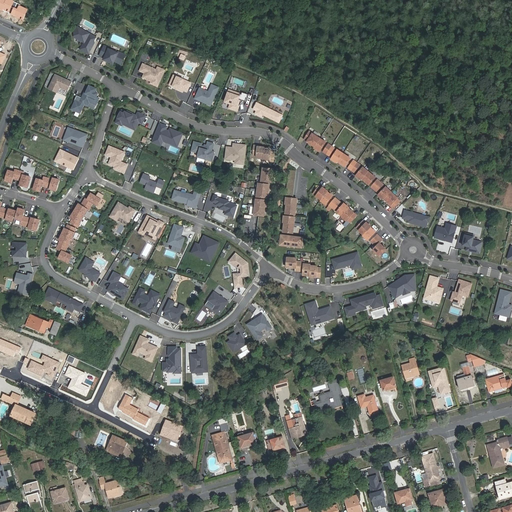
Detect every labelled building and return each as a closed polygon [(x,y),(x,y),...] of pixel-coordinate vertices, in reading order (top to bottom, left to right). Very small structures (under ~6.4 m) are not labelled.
[(9,12),(12,7),(14,2),(10,0),(7,0),(6,0),(0,0),(0,9),(1,9),(3,10),(3,9),(9,12)] [(21,5),(14,2),(12,7),(15,9),(18,10),(15,16),(23,20),(28,10),(20,6),(21,5)] [(88,54),(94,43),(94,41),(96,37),(77,27),(74,34),(75,37),(82,41),(84,38),(86,40),(84,43),(81,49),(88,54)] [(115,61),(121,64),(125,57),(118,54),(117,55),(108,51),(109,50),(103,48),(100,56),(105,58),(104,60),(113,64),(115,61)] [(151,83),(157,86),(165,70),(158,67),(157,70),(143,64),(140,71),(145,73),(143,78),(152,82),(151,83)] [(72,82),(55,75),(49,89),(57,93),(60,87),(68,91),(72,82)] [(170,85),(176,87),(179,89),(179,90),(183,92),(183,90),(187,91),(191,83),(174,75),(170,85)] [(199,89),(195,98),(210,105),(219,87),(214,85),(209,94),(199,89)] [(77,95),(74,101),(76,101),(72,109),(80,113),(85,103),(88,105),(89,102),(96,105),(99,99),(96,98),(96,97),(98,94),(95,92),(96,89),(90,86),(86,93),(85,95),(84,95),(82,98),(77,95)] [(245,102),(248,95),(242,93),(242,94),(229,90),(225,102),(230,104),(229,108),(237,111),(239,107),(236,106),(238,100),(245,102)] [(255,113),(262,116),(263,114),(279,122),(282,115),(257,103),(254,109),(257,110),(255,113)] [(142,123),(145,116),(138,113),(137,116),(136,117),(133,116),(134,114),(127,111),(127,113),(122,110),(116,122),(121,125),(122,123),(123,121),(131,124),(130,127),(135,130),(139,122),(142,123)] [(152,142),(157,144),(158,142),(161,140),(163,141),(171,145),(172,143),(178,145),(182,134),(170,129),(169,131),(168,134),(165,132),(166,130),(167,127),(160,124),(152,142)] [(88,135),(68,128),(64,140),(70,142),(72,142),(74,143),(73,143),(84,147),(86,140),(88,135)] [(315,147),(320,139),(313,134),(313,133),(310,131),(305,139),(308,141),(307,142),(315,147)] [(315,147),(314,148),(320,152),(326,142),(320,139),(315,147)] [(213,147),(207,145),(205,145),(204,146),(203,147),(201,147),(201,146),(202,144),(194,142),(191,151),(199,153),(198,157),(205,159),(212,161),(214,152),(212,151),(213,147)] [(234,144),(233,148),(233,149),(231,149),(231,148),(227,147),(226,155),(231,156),(231,158),(236,159),(236,160),(235,164),(244,165),(246,145),(234,144)] [(327,154),(332,146),(328,144),(323,152),(327,154)] [(269,161),(273,162),(274,152),(271,152),(271,149),(265,148),(258,147),(258,146),(254,145),(253,155),(257,155),(257,158),(263,159),(269,160),(269,161)] [(128,165),(121,162),(125,152),(109,146),(105,155),(111,157),(108,164),(115,167),(118,168),(117,170),(125,173),(128,165)] [(332,146),(327,154),(330,156),(335,148),(332,146)] [(74,170),(79,158),(60,149),(55,160),(74,170)] [(337,163),(338,162),(338,161),(343,153),(337,150),(331,159),(337,163)] [(338,161),(338,162),(345,166),(351,158),(343,153),(338,161)] [(351,170),(357,163),(354,161),(348,168),(351,170)] [(357,163),(351,170),(355,172),(360,165),(357,163)] [(361,180),(362,179),(368,172),(363,167),(356,176),(361,180)] [(9,170),(6,181),(12,183),(13,178),(22,181),(20,185),(28,188),(31,177),(24,175),(25,172),(16,170),(15,172),(9,170)] [(362,179),(369,185),(375,177),(368,172),(362,179)] [(158,183),(149,180),(151,177),(144,174),(140,182),(147,185),(145,189),(154,193),(157,186),(162,188),(165,181),(159,179),(158,183)] [(56,191),(60,180),(54,178),(53,180),(44,177),(43,181),(37,179),(34,190),(40,191),(42,186),(51,188),(50,189),(56,191)] [(374,189),(380,182),(377,180),(371,187),(374,189)] [(380,182),(374,189),(377,192),(383,185),(380,182)] [(327,192),(328,192),(323,188),(322,189),(319,186),(313,194),(316,196),(321,200),(327,192)] [(384,199),(391,192),(386,187),(378,195),(383,200),(384,199)] [(175,190),(172,199),(184,203),(187,202),(188,202),(187,206),(196,208),(200,197),(187,193),(186,193),(175,190)] [(321,200),(320,201),(326,205),(332,196),(327,192),(321,200)] [(384,199),(393,208),(400,201),(397,198),(391,192),(384,199)] [(97,205),(101,200),(91,194),(88,199),(86,198),(81,205),(79,204),(71,217),(73,219),(71,222),(78,227),(81,223),(80,223),(88,210),(89,210),(93,203),(97,205)] [(214,195),(212,201),(216,203),(215,205),(220,206),(219,208),(226,210),(225,214),(234,217),(237,205),(229,202),(230,201),(218,198),(218,196),(214,195)] [(287,205),(288,205),(298,206),(299,199),(288,198),(287,205)] [(332,208),(338,201),(335,198),(329,205),(332,208)] [(266,207),(267,200),(256,199),(255,206),(265,207),(266,207)] [(338,201),(332,208),(335,210),(341,203),(338,201)] [(2,203),(0,202),(0,216),(6,218),(6,219),(12,221),(16,211),(9,209),(9,210),(1,208),(2,203)] [(119,217),(129,222),(136,210),(130,206),(129,208),(119,202),(110,216),(117,221),(119,217)] [(349,209),(349,208),(344,204),(337,212),(342,216),(349,208),(349,209)] [(297,215),(298,206),(288,205),(287,214),(297,215)] [(264,216),(265,207),(255,206),(254,215),(264,216)] [(25,210),(19,208),(15,219),(21,221),(20,225),(29,227),(29,228),(36,230),(39,220),(32,218),(31,219),(23,216),(25,210)] [(342,216),(341,217),(347,221),(348,220),(350,222),(356,215),(353,213),(354,212),(349,209),(349,208),(342,216)] [(430,220),(405,211),(403,219),(409,221),(408,223),(425,230),(427,224),(428,224),(430,220)] [(285,223),(286,223),(296,224),(297,217),(286,216),(285,223)] [(143,235),(144,233),(145,232),(152,235),(151,237),(155,239),(164,223),(159,221),(159,222),(158,223),(151,220),(149,223),(145,221),(139,232),(143,235)] [(371,228),(371,227),(367,223),(366,223),(363,221),(357,227),(360,230),(359,230),(364,235),(371,228)] [(285,232),(295,233),(296,224),(286,223),(285,232)] [(168,244),(181,248),(185,238),(181,236),(184,228),(175,224),(168,244)] [(457,226),(450,224),(449,229),(445,228),(438,226),(434,237),(445,240),(446,239),(449,240),(448,241),(452,242),(457,226)] [(69,263),(72,256),(65,252),(68,244),(70,245),(75,233),(74,232),(76,229),(68,225),(66,229),(65,228),(59,240),(60,241),(57,249),(62,251),(59,258),(69,263)] [(364,235),(363,235),(368,240),(376,232),(371,228),(364,235)] [(472,251),(479,253),(482,242),(478,241),(477,243),(472,242),(473,240),(473,237),(469,236),(470,234),(465,233),(463,245),(467,246),(471,247),(471,249),(472,250),(472,251)] [(280,245),(289,246),(291,236),(281,235),(280,245)] [(374,244),(380,237),(377,235),(371,241),(374,244)] [(213,256),(219,243),(204,236),(202,241),(203,241),(201,246),(200,245),(196,243),(192,253),(199,256),(200,255),(203,256),(207,255),(208,253),(213,256)] [(303,238),(294,237),(293,246),(302,248),(303,238)] [(380,237),(374,244),(376,246),(373,250),(380,256),(386,250),(380,243),(383,240),(380,237)] [(27,243),(13,242),(13,247),(17,247),(16,251),(13,251),(12,256),(26,257),(27,243)] [(362,267),(358,252),(339,258),(340,262),(334,263),(335,268),(352,263),(354,269),(362,267)] [(200,255),(199,256),(211,262),(213,256),(208,253),(207,255),(203,256),(200,255)] [(248,263),(236,253),(229,262),(238,269),(241,268),(241,273),(234,274),(235,287),(243,287),(242,278),(246,277),(246,276),(249,276),(248,263)] [(100,273),(92,268),(91,267),(94,262),(86,258),(79,270),(84,273),(84,272),(86,273),(86,274),(85,275),(96,281),(100,273)] [(297,258),(287,258),(287,267),(296,268),(295,271),(303,271),(303,275),(310,276),(309,277),(316,278),(316,277),(320,277),(321,268),(317,268),(317,267),(311,266),(311,265),(304,264),(305,262),(297,262),(297,258)] [(108,290),(115,294),(117,295),(116,296),(123,299),(129,289),(122,286),(123,284),(118,281),(121,276),(113,272),(108,281),(111,283),(108,290)] [(28,295),(33,274),(29,273),(28,276),(17,273),(15,282),(20,284),(18,292),(28,295)] [(393,294),(396,298),(402,293),(402,292),(406,289),(410,289),(410,291),(416,291),(415,275),(405,276),(389,287),(393,293),(393,294)] [(439,303),(443,289),(437,287),(439,279),(431,276),(424,298),(439,303)] [(460,285),(458,290),(457,293),(456,293),(453,292),(451,300),(460,303),(462,295),(468,297),(472,284),(459,280),(458,285),(460,285)] [(72,299),(50,287),(44,298),(56,304),(58,300),(68,306),(66,309),(73,312),(74,309),(80,312),(84,305),(74,300),(73,301),(71,300),(72,299)] [(152,290),(150,293),(148,296),(144,294),(145,291),(141,288),(133,303),(137,305),(139,301),(143,303),(142,305),(143,306),(142,309),(150,313),(152,309),(151,308),(154,302),(156,303),(160,295),(152,290)] [(511,306),(511,305),(509,304),(507,304),(508,302),(509,302),(511,292),(501,290),(497,305),(501,306),(499,314),(509,317),(511,306)] [(219,314),(228,302),(214,292),(208,300),(216,306),(213,310),(219,314)] [(355,311),(347,314),(348,317),(356,314),(355,312),(360,311),(359,307),(365,305),(372,303),(373,309),(383,306),(380,295),(376,297),(375,293),(367,296),(368,297),(360,299),(360,298),(351,300),(353,306),(355,311)] [(178,324),(185,307),(180,305),(178,309),(173,307),(175,302),(170,300),(164,312),(166,312),(164,316),(170,319),(171,317),(174,318),(172,321),(178,324)] [(305,304),(312,325),(328,320),(327,317),(333,315),(331,307),(319,310),(316,301),(305,304)] [(263,314),(247,325),(257,340),(263,336),(260,331),(265,328),(267,331),(272,328),(263,314)] [(50,323),(33,316),(29,327),(45,333),(48,327),(51,328),(54,321),(51,320),(50,323)] [(61,324),(55,321),(50,333),(56,336),(61,324)] [(246,344),(240,334),(237,336),(235,333),(229,337),(231,340),(228,342),(234,352),(246,344)] [(152,361),(158,347),(150,344),(150,345),(145,343),(147,338),(141,336),(134,350),(146,355),(145,358),(152,361)] [(21,348),(0,339),(0,350),(13,356),(15,352),(18,354),(21,348)] [(191,355),(192,373),(208,372),(206,346),(198,347),(199,354),(199,356),(197,356),(197,354),(191,355)] [(181,373),(181,349),(179,349),(179,347),(171,347),(171,356),(172,356),(172,360),(172,361),(167,361),(167,363),(163,363),(163,371),(165,371),(168,371),(168,368),(174,368),(174,372),(174,373),(181,373)] [(483,359),(470,353),(474,366),(484,363),(483,359)] [(59,363),(53,360),(47,357),(43,355),(41,360),(45,362),(43,366),(32,360),(28,369),(40,374),(42,375),(44,371),(47,372),(46,375),(53,377),(59,363)] [(419,374),(415,358),(409,359),(411,363),(402,365),(403,370),(402,370),(402,373),(404,372),(406,378),(419,374)] [(470,360),(461,363),(466,377),(457,379),(461,391),(475,387),(468,366),(471,365),(470,360)] [(68,388),(76,392),(86,396),(90,388),(80,384),(81,383),(85,374),(69,366),(65,375),(72,379),(68,388)] [(437,376),(436,369),(429,371),(434,387),(438,386),(441,393),(450,391),(445,374),(437,376)] [(504,374),(485,379),(489,391),(511,384),(511,383),(511,379),(505,381),(504,374)] [(394,377),(380,380),(383,390),(396,386),(394,377)] [(283,387),(281,380),(274,382),(272,383),(273,385),(275,385),(276,389),(281,387),(283,387)] [(326,407),(327,410),(342,405),(338,394),(342,393),(340,388),(339,389),(337,380),(328,383),(331,391),(319,395),(321,402),(314,404),(316,410),(326,407)] [(269,401),(267,394),(267,392),(258,394),(260,403),(269,401)] [(13,404),(16,405),(21,396),(13,393),(11,397),(15,399),(13,404)] [(2,399),(13,404),(15,399),(11,397),(5,394),(2,399)] [(133,398),(126,394),(118,408),(123,411),(123,412),(133,418),(133,419),(146,425),(150,418),(137,411),(138,409),(130,404),(133,398)] [(378,412),(374,395),(365,397),(365,395),(358,396),(361,407),(368,406),(370,414),(378,412)] [(162,403),(157,411),(161,413),(166,405),(162,403)] [(12,416),(31,424),(36,414),(16,405),(12,416)] [(302,418),(287,422),(292,438),(307,435),(302,418)] [(182,426),(166,420),(163,428),(161,432),(178,438),(182,426)] [(230,430),(228,422),(221,424),(223,432),(212,435),(220,462),(232,459),(224,432),(230,430)] [(69,430),(67,441),(73,443),(75,431),(69,430)] [(178,438),(161,432),(160,435),(177,441),(178,438)] [(256,443),(253,433),(239,437),(242,447),(256,443)] [(121,448),(124,449),(127,442),(113,436),(107,450),(118,455),(121,448)] [(491,454),(490,455),(493,467),(503,464),(499,448),(503,446),(503,448),(509,447),(508,444),(511,443),(511,439),(511,436),(507,437),(506,437),(497,440),(498,442),(488,445),(491,454)] [(285,447),(283,437),(267,441),(270,452),(285,447)] [(440,479),(434,460),(423,463),(429,482),(440,479)] [(386,506),(384,497),(383,497),(381,491),(383,490),(381,482),(378,483),(376,475),(368,477),(371,485),(369,486),(371,490),(372,490),(372,493),(369,494),(373,507),(380,505),(381,508),(386,506)] [(77,483),(76,480),(75,480),(80,501),(92,498),(88,484),(84,485),(83,481),(82,482),(77,483)] [(504,485),(503,480),(495,483),(500,498),(511,494),(511,482),(509,484),(507,484),(504,485)] [(37,481),(24,485),(29,503),(36,501),(36,502),(41,501),(39,495),(41,494),(37,481)] [(114,483),(113,481),(105,483),(105,481),(100,482),(102,489),(106,488),(109,498),(114,496),(113,494),(121,492),(119,482),(114,483)] [(58,490),(52,492),(55,503),(69,499),(66,488),(58,490)] [(412,499),(409,489),(395,493),(397,503),(412,499)] [(439,504),(440,505),(447,503),(443,489),(428,494),(430,500),(432,500),(433,505),(439,504)] [(357,506),(354,496),(345,499),(348,511),(360,511),(359,505),(357,506)] [(432,508),(440,505),(439,504),(433,505),(432,500),(430,500),(432,508)] [(14,511),(12,502),(0,505),(0,511),(14,511)]
